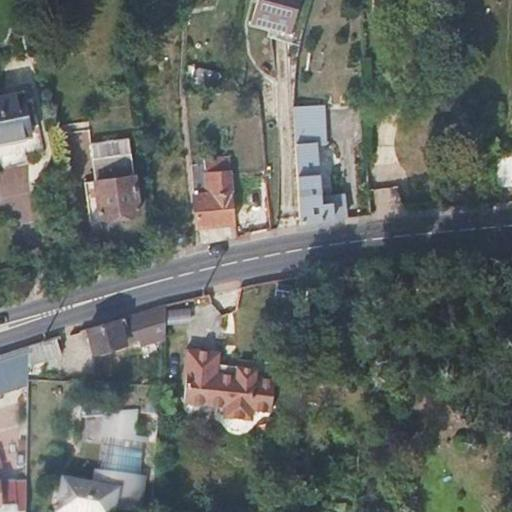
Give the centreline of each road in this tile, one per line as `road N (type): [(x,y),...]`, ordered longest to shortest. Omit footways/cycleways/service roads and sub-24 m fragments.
road 1 (primary): [(511,227),(305,248),(127,289)]
road 2 (primary): [(0,338),(127,289)]
road 3 (primary): [(127,289),(0,321)]
